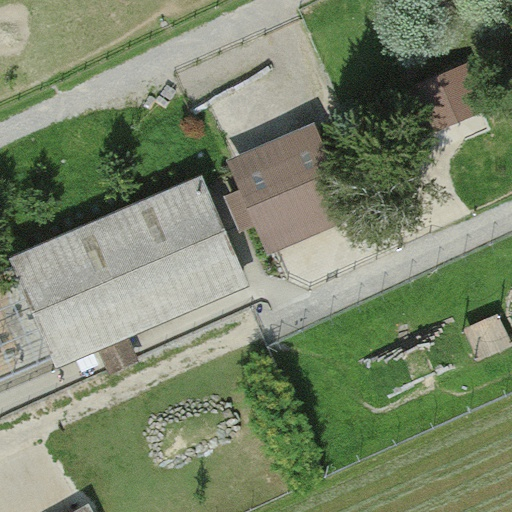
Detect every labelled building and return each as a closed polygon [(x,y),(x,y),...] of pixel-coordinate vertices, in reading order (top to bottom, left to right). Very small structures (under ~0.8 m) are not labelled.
[(477,61),(410,89),(428,134),(496,106),(477,61)] [(356,225),(317,129),(230,164),(246,204),(268,261),(356,225)] [(201,180),(14,261),(60,368),(248,287),(201,180)] [(260,227),(243,190),(224,198),(241,235),(260,227)] [(128,333),(99,345),(112,375),(141,362),(128,333)]
